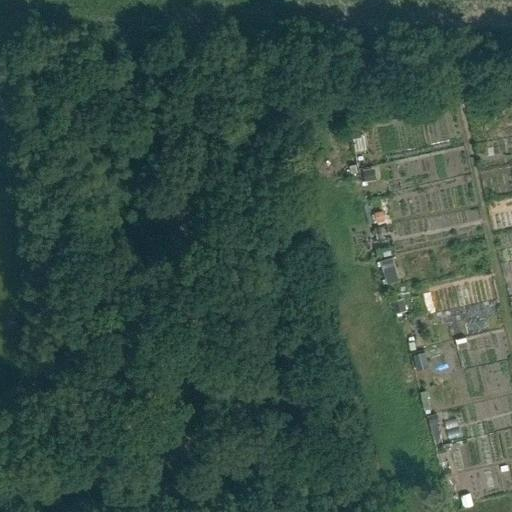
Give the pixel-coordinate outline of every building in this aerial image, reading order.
[(414,111),(386,116),(391,144),(419,140),(414,111)] [(357,129),(344,133),(349,147),(361,143),(357,129)] [(493,254),(511,251),(511,238),(491,242),(493,254)] [(394,258),(382,261),(386,273),(397,270),(394,258)] [(482,261),(463,264),(466,291),(485,289),(482,261)] [(401,499),(380,502),(381,511),(410,511),(410,510),(403,511),(401,499)]
